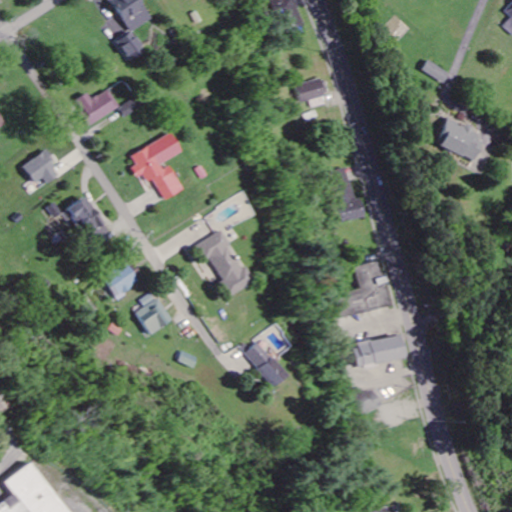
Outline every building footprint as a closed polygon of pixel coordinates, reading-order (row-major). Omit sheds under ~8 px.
[(151,21),(139,0),(110,0),(130,33),(151,21)] [(292,34),(302,32),(293,0),(275,0),(281,19),(288,18),(292,34)] [(131,63),(145,53),(132,33),(118,42),(131,63)] [(441,84),(447,74),(425,61),(419,72),(441,84)] [(325,97),(321,79),(294,86),(299,104),(325,97)] [(78,101),(84,111),(81,113),(89,128),(120,109),(109,90),(92,101),(89,95),(78,101)] [(126,118),(142,108),(137,99),(120,108),(126,118)] [(469,162),(481,135),(444,120),(432,146),(469,162)] [(164,202),(183,192),(168,163),(182,156),(171,135),(131,157),(136,167),(133,168),(142,187),(153,181),(164,202)] [(22,167),(34,185),(43,179),(46,185),(61,176),(46,152),(22,167)] [(363,217),(358,199),(353,200),(345,169),(328,173),(341,223),(363,217)] [(67,210),(91,246),(109,235),(84,198),(67,210)] [(52,219),(60,214),(53,204),(46,209),(52,219)] [(197,245),(206,262),(210,260),(230,297),(252,285),(222,232),(197,245)] [(388,307),(377,262),(351,268),(357,291),(332,297),(338,320),(388,307)] [(112,301),(137,284),(125,266),(100,282),(112,301)] [(169,323),(151,293),(137,301),(141,308),(132,314),(145,336),(169,323)] [(362,368),(405,361),(401,337),(357,344),(362,368)] [(285,377),(255,344),(242,356),(271,389),(285,377)] [(189,370),(194,359),(178,353),(174,364),(189,370)] [(373,391),(365,394),(363,390),(348,397),(358,418),(381,408),(373,391)] [(69,511),(31,461),(4,482),(14,495),(0,504),(0,511),(69,511)] [(377,511),(405,511),(401,501),(377,511)]
